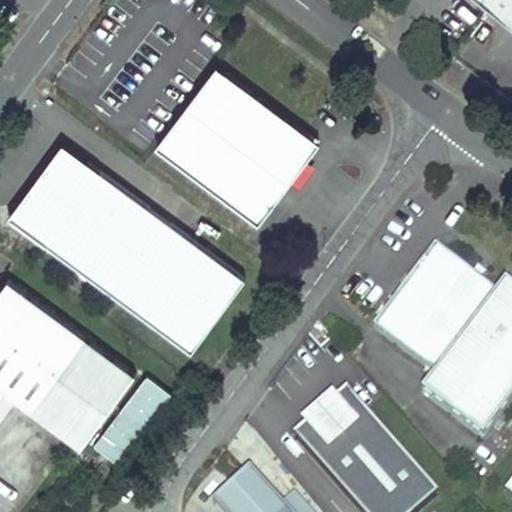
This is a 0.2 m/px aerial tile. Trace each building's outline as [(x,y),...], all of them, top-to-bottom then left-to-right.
[(511,0),(469,0),(511,33),(511,0)] [(323,144),(220,68),(160,149),(263,226),(323,144)] [(60,143),(15,204),(19,228),(188,353),(243,279),(60,143)] [(15,204),(5,218),(19,228),(15,204)] [(484,440),(511,402),(511,287),(507,284),(498,293),(436,247),(374,328),(437,375),(423,394),(484,440)] [(135,374),(8,280),(0,290),(0,389),(80,449),(135,374)] [(347,391),(296,441),(358,511),(421,511),(438,496),(347,391)] [(286,511),(251,473),(214,506),(219,511),(286,511)]
